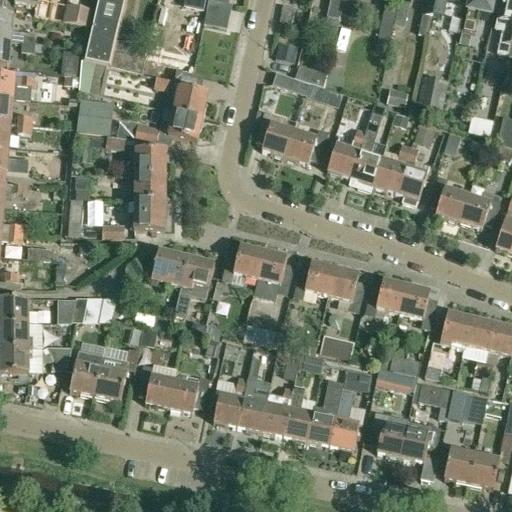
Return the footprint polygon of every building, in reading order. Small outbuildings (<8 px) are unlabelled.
[(24,7),(36,10),(38,0),(16,0),(15,5),(24,7)] [(117,52),(128,0),(98,0),(95,16),(91,33),(84,65),(108,70),(113,71),(117,52)] [(209,0),(204,27),(227,32),(232,8),(226,6),(226,0),(209,0)] [(340,22),(341,18),(344,2),(344,0),(332,0),(328,19),(340,22)] [(344,0),(344,2),(341,18),(355,21),(359,0),(344,0)] [(432,20),(436,0),(426,0),(419,36),(428,38),(431,25),(432,20)] [(446,2),(461,5),(462,0),(436,0),(432,20),(442,22),(446,2)] [(490,18),(493,0),(470,0),(463,34),(474,36),(479,15),(490,18)] [(511,46),(511,40),(511,0),(502,0),(497,22),(505,24),(501,44),(511,46)] [(400,5),(397,18),(395,29),(406,31),(411,7),(400,5)] [(289,40),(295,11),(283,9),(277,38),(289,40)] [(64,27),(91,33),(95,16),(67,10),(64,27)] [(395,29),(397,18),(386,15),(379,49),(390,51),(391,47),(395,29)] [(0,44),(9,45),(11,20),(0,19),(0,44)] [(25,36),(24,47),(36,48),(37,37),(25,36)] [(474,39),(464,37),(462,49),(471,51),(474,39)] [(0,68),(7,70),(9,45),(0,44),(0,68)] [(35,58),(36,48),(24,47),(23,57),(35,58)] [(278,48),(275,63),(294,67),(297,52),(278,48)] [(117,52),(113,71),(113,72),(143,78),(147,59),(117,52)] [(79,55),(63,54),(62,76),(77,77),(79,55)] [(101,100),(108,70),(84,65),(78,95),(101,100)] [(298,68),(293,83),(322,91),(326,77),(298,68)] [(276,77),(272,88),(305,100),(309,89),(276,77)] [(0,103),(12,104),(14,80),(0,78),(0,103)] [(73,89),(73,79),(64,79),(64,89),(73,89)] [(36,82),(24,81),(23,90),(35,91),(36,82)] [(157,81),(154,93),(168,96),(171,85),(157,81)] [(444,86),(420,82),(414,113),(437,118),(444,86)] [(178,92),(172,116),(201,122),(207,98),(178,92)] [(405,97),(387,93),(383,111),(401,115),(405,97)] [(329,95),(325,107),(338,111),(342,99),(329,95)] [(0,127),(10,128),(12,104),(0,103),(0,127)] [(292,136),(281,132),(283,123),(263,117),(256,115),(254,125),(260,127),(254,145),(263,148),(261,155),(283,163),(292,136)] [(196,147),(201,122),(172,116),(167,140),(196,147)] [(396,116),(393,127),(405,132),(409,120),(396,116)] [(370,118),(364,137),(358,157),(349,184),(358,186),(356,192),(369,197),(371,191),(372,191),(380,164),(385,149),(372,145),(380,121),(370,118)] [(491,131),(493,121),(482,118),(480,129),(491,131)] [(20,129),(32,130),(33,120),(20,119),(20,129)] [(500,149),(511,151),(511,124),(506,124),(500,149)] [(119,125),(116,142),(116,143),(125,144),(127,144),(134,143),(137,129),(119,125)] [(0,150),(8,151),(10,128),(0,127),(0,150)] [(137,129),(134,143),(156,148),(160,132),(138,127),(137,129)] [(31,140),(32,130),(20,129),(19,139),(31,140)] [(419,131),(414,147),(429,151),(434,136),(419,131)] [(326,176),(349,184),(358,157),(364,137),(357,134),(351,154),(335,149),(326,176)] [(292,136),(283,163),(306,171),(309,163),(317,166),(327,138),(321,136),(319,144),(292,136)] [(450,136),(443,155),(458,160),(464,141),(450,136)] [(124,153),(125,144),(116,143),(116,142),(107,141),(105,154),(124,156),(124,153)] [(106,143),(92,142),(91,150),(105,151),(106,143)] [(405,162),(409,151),(402,149),(398,160),(405,162)] [(8,161),(8,151),(0,150),(0,175),(6,176),(28,178),(29,163),(8,161)] [(403,171),(394,198),(403,201),(401,207),(414,211),(416,205),(417,206),(426,179),(412,174),(418,154),(409,151),(405,162),(403,171)] [(497,162),(511,167),(511,165),(511,155),(500,151),(497,162)] [(134,179),(164,179),(165,154),(135,154),(134,179)] [(372,191),(394,198),(403,171),(380,164),(372,191)] [(164,205),(164,179),(134,179),(134,204),(164,205)] [(75,194),(91,194),(91,181),(75,181),(75,194)] [(457,227),(466,200),(440,191),(442,184),(437,182),(428,209),(437,212),(434,219),(457,227)] [(27,190),(5,188),(0,187),(0,212),(3,213),(13,214),(14,198),(26,199),(27,190)] [(492,230),(501,203),(501,202),(484,196),(481,205),(466,200),(457,227),(480,235),(483,227),(492,230)] [(70,210),(83,211),(83,203),(71,203),(70,210)] [(164,235),(164,205),(134,204),(134,235),(164,235)] [(2,227),(3,213),(0,212),(0,236),(1,237),(23,238),(24,229),(2,227)] [(511,259),(511,224),(504,222),(494,253),(511,259)] [(48,226),(36,225),(36,234),(48,235),(48,226)] [(68,239),(81,240),(82,228),(69,227),(68,239)] [(124,229),(101,229),(101,243),(124,243),(124,229)] [(23,238),(1,237),(0,236),(0,253),(1,246),(22,248),(23,238)] [(79,248),(79,257),(90,258),(94,258),(94,250),(89,249),(80,249),(79,248)] [(55,252),(30,250),(29,263),(53,265),(55,252)] [(256,284),(263,256),(239,250),(237,258),(228,255),(222,284),(227,285),(229,277),(256,284)] [(181,293),(188,263),(157,256),(150,285),(181,293)] [(286,262),(263,256),(256,284),(252,300),(274,305),(276,297),(286,300),(293,271),(284,269),(286,262)] [(138,263),(128,270),(137,282),(147,275),(138,263)] [(213,269),(188,263),(181,293),(175,321),(184,323),(190,299),(205,303),(213,269)] [(316,298),(327,301),(334,273),(310,267),(309,275),(300,273),(293,301),(298,303),(300,294),(316,298)] [(334,273),(327,301),(355,307),(353,315),(358,317),(365,289),(356,286),(357,279),(334,273)] [(27,287),(27,278),(8,276),(7,285),(27,287)] [(399,318),(405,291),(382,285),(380,292),(371,290),(364,318),(385,323),(387,316),(399,318)] [(405,291),(399,318),(425,325),(424,333),(429,334),(436,306),(427,304),(429,296),(405,291)] [(0,328),(28,328),(28,303),(0,303),(0,328)] [(71,327),(72,323),(76,303),(58,303),(59,327),(71,327)] [(89,303),(76,303),(72,323),(84,323),(89,303)] [(104,303),(89,303),(84,323),(100,323),(104,303)] [(117,303),(104,303),(100,323),(102,323),(113,323),(117,303)] [(173,319),(158,315),(155,329),(170,332),(173,319)] [(465,350),(471,323),(447,317),(439,349),(450,352),(451,347),(465,350)] [(465,350),(487,356),(494,328),(471,323),(465,350)] [(0,352),(28,353),(28,352),(28,328),(0,328),(0,352)] [(276,352),(280,336),(247,328),(243,345),(276,352)] [(511,362),(511,357),(511,332),(494,328),(487,356),(511,362)] [(159,332),(146,329),(142,347),(155,350),(159,332)] [(293,333),(282,330),(277,353),(300,358),(313,360),(316,349),(302,345),(304,339),(292,337),(293,333)] [(205,331),(202,342),(208,343),(218,345),(220,334),(205,331)] [(354,345),(327,338),(323,358),(350,364),(354,345)] [(205,359),(215,361),(218,345),(208,343),(205,359)] [(71,351),(48,352),(53,362),(54,374),(66,374),(71,351)] [(0,379),(28,379),(28,353),(0,352),(0,379)] [(300,358),(277,353),(276,358),(275,364),(298,369),(300,358)] [(93,402),(119,407),(126,376),(135,378),(140,358),(128,355),(126,366),(102,361),(99,378),(93,402)] [(93,402),(99,378),(102,361),(78,356),(75,368),(69,396),(93,402)] [(324,362),(313,360),(300,358),(298,369),(298,371),(321,376),(324,362)] [(377,369),(392,373),(394,363),(379,360),(377,369)] [(395,361),(394,363),(392,373),(406,377),(409,365),(395,361)] [(485,379),(491,380),(494,369),(485,367),(477,365),(474,376),(482,378),(485,379)] [(444,373),(429,369),(425,382),(440,386),(444,373)] [(168,414),(174,386),(147,380),(148,372),(143,371),(137,399),(146,401),(144,409),(168,414)] [(365,375),(349,372),(346,389),(361,392),(365,375)] [(493,381),(491,380),(485,379),(482,393),(490,395),(493,381)] [(244,397),(247,383),(239,381),(236,395),(244,397)] [(174,386),(168,414),(192,419),(193,411),(202,413),(208,385),(202,384),(201,392),(174,386)] [(340,397),(341,397),(342,389),(328,386),(322,413),(313,411),(312,419),(311,419),(306,447),(329,452),(340,397)] [(452,395),(423,389),(419,407),(448,413),(452,395)] [(283,403),(268,399),(265,409),(260,437),(283,442),(288,414),(290,406),(293,393),(285,391),(283,403)] [(290,406),(288,414),(283,442),(306,447),(311,419),(300,417),(305,394),(293,391),(293,393),(290,406)] [(486,402),(456,396),(451,420),(481,426),(486,402)] [(352,399),(341,397),(340,397),(329,452),(352,457),(358,429),(346,426),(352,399)] [(236,432),(242,404),(219,399),(213,427),(236,432)] [(260,437),(265,409),(242,404),(236,432),(260,437)] [(399,462),(406,427),(374,420),(368,449),(377,450),(376,457),(399,462)] [(399,462),(423,467),(424,460),(433,462),(439,434),(406,427),(399,462)] [(511,441),(504,439),(499,465),(508,466),(511,445),(511,441)] [(467,489),(474,459),(449,454),(443,484),(467,489)] [(492,494),(499,465),(474,459),(467,489),(492,494)]
